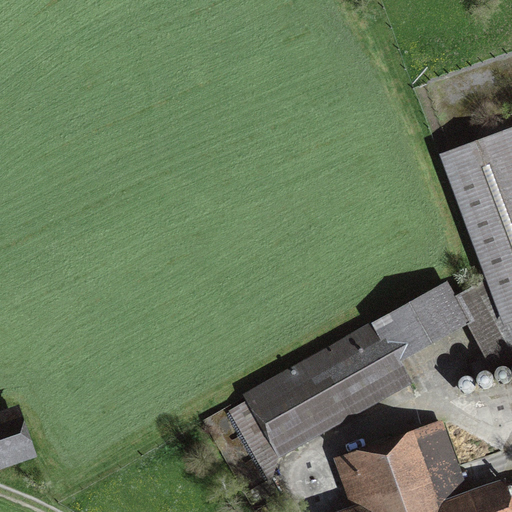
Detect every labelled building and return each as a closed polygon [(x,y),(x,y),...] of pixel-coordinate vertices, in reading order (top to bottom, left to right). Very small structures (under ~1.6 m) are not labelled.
[(511,135),(453,158),(511,313),(511,135)] [(496,366),(511,357),(511,340),(481,285),(458,297),(496,366)] [(397,360),(462,324),(441,286),(246,396),(278,454),(409,382),(397,360)] [(0,453),(19,445),(10,421),(0,424),(0,453)] [(511,511),(511,507),(505,487),(468,500),(440,424),(348,456),(365,507),(350,511),(511,511)]
